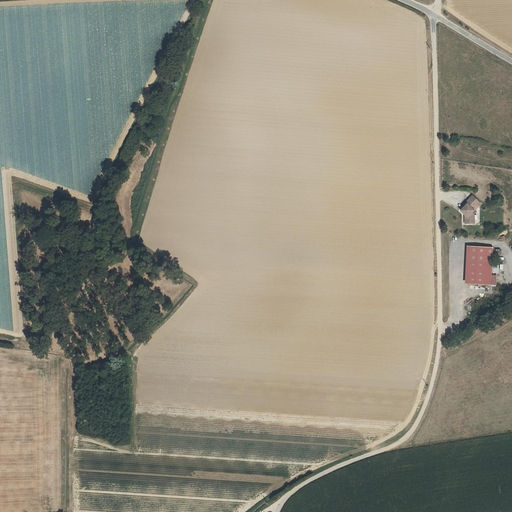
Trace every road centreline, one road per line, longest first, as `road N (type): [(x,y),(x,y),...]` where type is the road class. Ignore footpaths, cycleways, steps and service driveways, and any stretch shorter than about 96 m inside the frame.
road 1 (residential): [(433,16),(440,282),(433,374),(408,434),(325,470),(275,503),(275,511)]
road 2 (unknown): [(440,324),(458,315),(464,243),(471,237),(511,248)]
